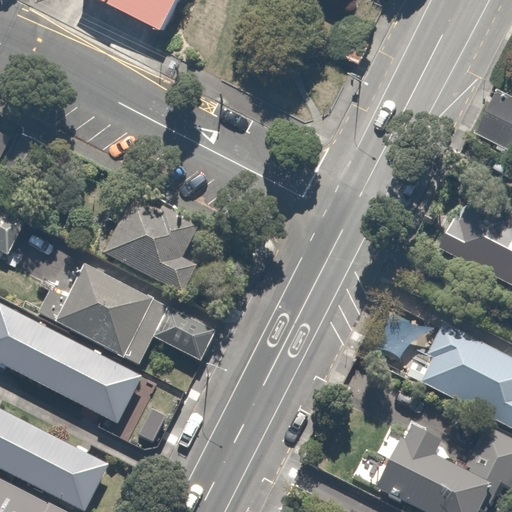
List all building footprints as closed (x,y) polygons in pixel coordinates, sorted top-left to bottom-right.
[(157,0),(66,0),(139,37),(157,0)] [(326,0),(301,0),(321,10),(326,0)] [(511,101),(497,94),(476,135),(511,154),(511,101)] [(44,148),(15,134),(0,164),(0,179),(23,191),(44,148)] [(178,254),(194,226),(136,194),(102,256),(179,299),(198,265),(178,254)] [(511,287),(511,202),(507,213),(493,207),(484,227),(456,214),(438,252),(511,287)] [(19,223),(0,213),(0,254),(4,256),(19,223)] [(85,263),(51,325),(136,370),(153,338),(195,361),(211,331),(85,263)] [(135,378),(0,306),(0,369),(109,427),(135,378)] [(511,364),(440,323),(419,361),(429,367),(419,384),(511,436),(511,364)] [(89,511),(111,471),(0,412),(0,474),(71,511),(89,511)] [(403,427),(371,493),(408,511),(481,511),(493,488),(511,497),(511,495),(511,445),(484,431),(463,474),(436,460),(443,447),(403,427)] [(55,511),(0,483),(0,511),(55,511)]
